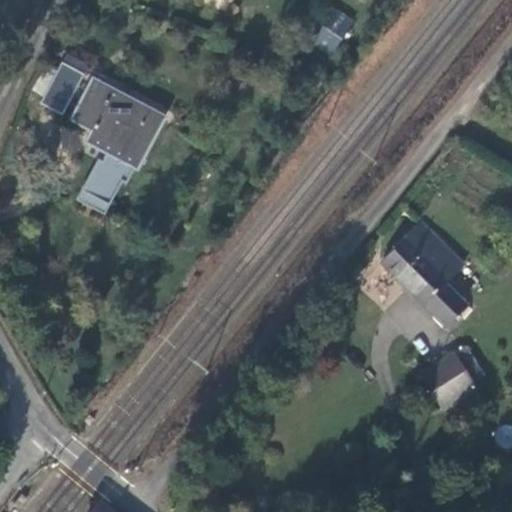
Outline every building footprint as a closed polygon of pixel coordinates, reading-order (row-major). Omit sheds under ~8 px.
[(319,39),(335,50),(349,29),(332,18),(319,39)] [(62,62),(85,74),(89,65),(67,54),(62,62)] [(40,104),(63,116),(85,74),(62,62),(40,104)] [(165,118),(93,80),(72,120),(92,130),(86,142),(107,153),(103,162),(99,160),(82,191),(109,206),(122,182),(126,184),(135,168),(138,170),(165,118)] [(105,215),(109,206),(82,191),(77,200),(105,215)] [(381,263),(445,327),(466,306),(444,284),(463,265),(421,222),(381,263)] [(441,410),(476,388),(473,382),(483,375),(465,346),(419,375),(441,410)]
